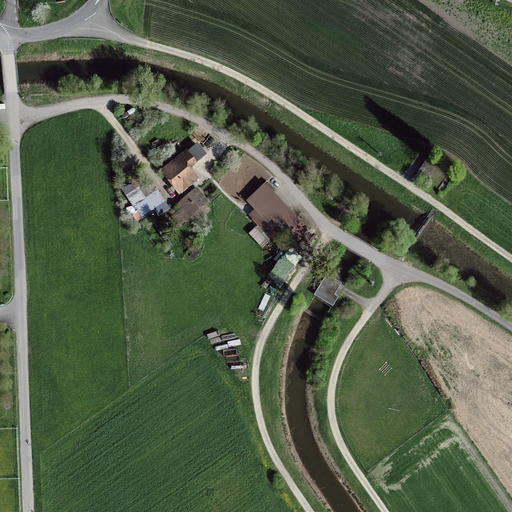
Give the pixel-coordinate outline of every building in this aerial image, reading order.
[(164,172),(179,191),(195,179),(187,169),(205,154),(197,145),(164,172)] [(418,173),(428,180),(437,166),(428,159),(418,173)] [(165,202),(152,183),(143,190),(156,210),(165,202)] [(263,186),(249,201),(274,226),(288,213),(263,186)] [(196,222),(203,217),(199,212),(206,207),(199,198),(202,196),(197,190),(180,204),(196,222)] [(278,281),(292,267),(281,257),(267,271),(278,281)] [(335,293),(341,282),(327,273),(314,293),(332,304),(338,295),(335,293)]
